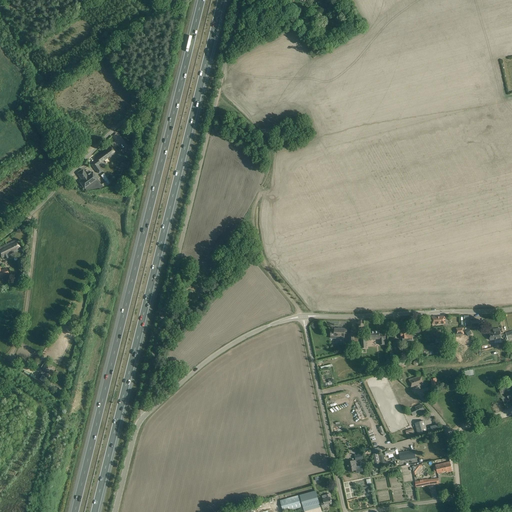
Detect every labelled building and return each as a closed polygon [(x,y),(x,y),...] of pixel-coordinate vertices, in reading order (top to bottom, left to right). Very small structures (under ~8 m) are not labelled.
[(116,154),(110,146),(106,149),(107,150),(95,159),(96,161),(91,164),(96,171),(97,170),(99,173),(102,171),(98,166),(99,165),(109,157),(110,158),(116,154)] [(132,151),(129,146),(123,150),(128,156),(132,153),(132,151)] [(87,176),(83,170),(78,174),(82,180),(79,182),(86,190),(99,188),(100,189),(103,187),(95,176),(92,172),(87,176)] [(106,182),(102,184),(104,187),(111,183),(104,173),(101,175),(106,182)] [(20,250),(16,240),(0,247),(0,254),(2,258),(20,250)] [(1,270),(0,267),(0,278),(0,279),(8,276),(7,275),(9,275),(7,268),(6,269),(6,268),(3,269),(1,270)] [(445,324),(445,317),(441,317),(432,317),(432,325),(445,324)] [(347,330),(334,329),(334,331),(331,331),(330,338),(335,339),(335,337),(344,337),(345,334),(347,334),(347,330)] [(407,335),(407,329),(401,330),(401,333),(400,333),(400,336),(402,336),(402,339),(403,339),(403,342),(408,341),(413,341),(412,334),(407,335)] [(495,332),(489,333),(490,340),(501,339),(500,329),(495,329),(495,332)] [(381,334),(381,331),(371,332),(372,340),(379,339),(380,345),(385,345),(384,340),(385,340),(385,334),(381,334)] [(355,334),(348,333),(347,344),(355,345),(355,334)] [(400,347),(400,341),(397,341),(397,342),(392,342),(392,348),(390,348),(390,359),(394,359),(393,353),(397,353),(397,347),(400,347)] [(54,367),(46,362),(42,370),(49,374),(54,367)] [(423,385),(421,376),(409,380),(411,387),(418,385),(418,387),(423,385)] [(438,389),(436,378),(430,380),(432,385),(431,386),(432,390),(438,389)] [(508,382),(499,386),(501,394),(504,403),(506,402),(509,400),(509,401),(511,399),(511,390),(505,393),(505,392),(503,388),(510,385),(509,382),(508,382)] [(425,411),(422,404),(415,407),(415,408),(410,411),(413,416),(425,411)] [(427,432),(424,421),(414,423),(418,435),(427,432)] [(415,434),(413,429),(405,431),(407,437),(415,434)] [(377,448),(372,449),(373,454),(375,469),(380,468),(378,453),(377,448)] [(394,449),(385,452),(386,456),(388,456),(389,458),(394,457),(393,454),(396,454),(394,449)] [(415,458),(414,451),(400,453),(401,461),(415,458)] [(385,462),(383,453),(379,454),(380,462),(381,468),(390,466),(389,461),(385,462)] [(360,466),(357,467),(355,461),(346,463),(346,466),(347,466),(349,472),(356,470),(356,473),(361,472),(360,466)] [(452,471),(450,462),(435,465),(437,474),(447,472),(447,473),(452,471)] [(419,474),(419,473),(421,470),(423,470),(422,465),(412,466),(414,475),(419,474)] [(429,485),(429,480),(428,479),(415,482),(416,488),(429,485)] [(315,491),(300,495),(280,501),(283,511),(285,511),(303,507),(303,505),(318,501),(315,491)] [(331,498),(329,494),(326,495),(322,496),(323,500),(323,502),(321,503),(322,508),(328,506),(328,505),(333,504),(331,498)]
